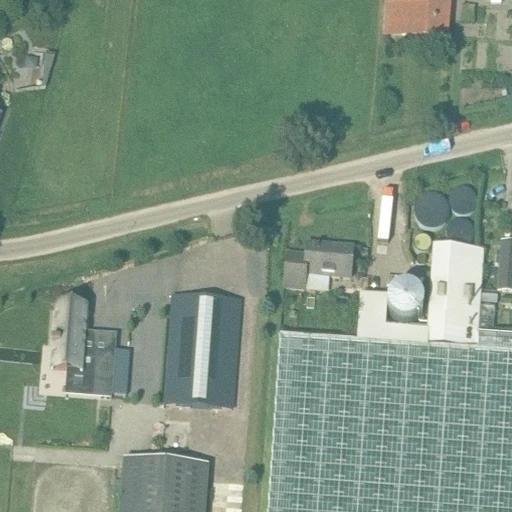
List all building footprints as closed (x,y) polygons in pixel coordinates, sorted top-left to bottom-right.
[(442,0),(393,0),(391,34),(440,38),(442,0)] [(502,257),(500,289),(500,292),(511,292),(511,243),(503,243),(502,257)] [(306,258),(287,256),(284,290),(304,292),(305,276),(350,280),(353,250),(307,246),(306,258)] [(427,330),(427,333),(426,349),(475,353),(477,333),(480,287),(482,255),(482,253),(433,249),(427,330)] [(409,289),(405,289),(403,289),(401,290),(398,291),(397,291),(395,293),(393,294),(391,296),(389,298),(388,301),(388,302),(387,304),(387,306),(387,308),(387,310),(387,311),(388,314),(389,316),(391,319),(393,321),(394,322),(396,324),(398,325),(400,325),(403,326),(405,326),(407,326),(410,325),(412,325),(415,323),(417,322),(419,320),(420,319),(421,318),(422,316),(423,314),(423,312),(424,309),(424,308),(424,306),(423,304),(423,302),(422,299),(421,297),(419,295),(417,293),(415,292),(413,291),(410,290),(409,289)] [(360,293),(356,344),(426,349),(427,333),(427,330),(384,325),(385,295),(360,293)] [(480,295),(480,304),(497,305),(497,296),(480,295)] [(231,411),(238,323),(240,303),(174,298),(165,406),(231,411)] [(73,311),(56,310),(53,346),(52,346),(52,349),(54,349),(52,368),(51,368),(51,369),(92,373),(90,394),(110,395),(110,400),(111,400),(116,336),(115,336),(114,340),(96,339),(96,342),(86,341),(88,318),(87,318),(88,313),(73,312),(73,311)] [(511,511),(511,335),(477,333),(475,353),(426,349),(356,344),(318,342),(279,339),(266,511),(511,511)] [(204,511),(208,467),(123,461),(119,511),(204,511)]
